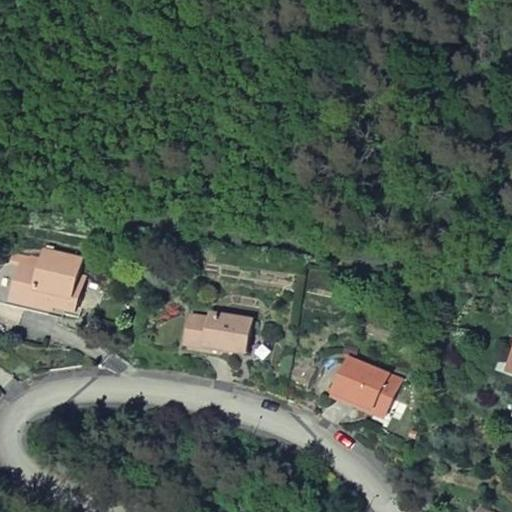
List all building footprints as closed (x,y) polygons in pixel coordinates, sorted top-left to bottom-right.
[(42,267),(21,262),(19,272),(0,267),(0,298),(54,311),(55,306),(77,311),(81,291),(76,289),(80,274),(83,258),(46,250),(44,260),(42,267)] [(21,262),(42,267),(44,260),(12,253),(11,260),(21,262)] [(80,274),(76,289),(81,291),(85,275),(80,274)] [(210,318),(192,316),(189,343),(248,353),(253,320),(211,314),(210,318)] [(335,394),(377,411),(379,404),(391,408),(402,379),(350,358),(335,394)] [(391,408),(379,404),(377,411),(387,416),(391,408)]
